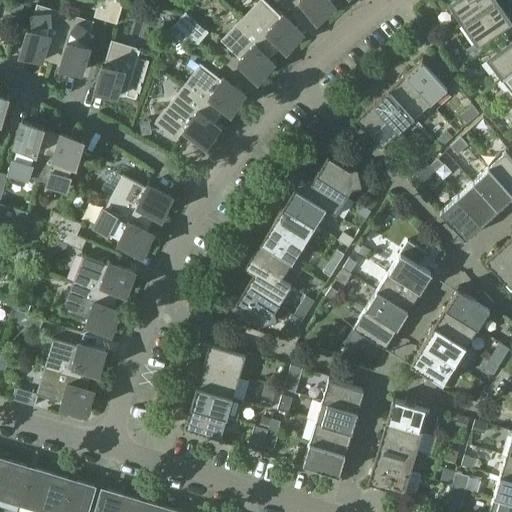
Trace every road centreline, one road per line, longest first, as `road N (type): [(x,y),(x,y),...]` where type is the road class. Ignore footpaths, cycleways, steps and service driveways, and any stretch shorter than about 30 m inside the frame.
road 1 (residential): [(383,382),(151,308)]
road 2 (residential): [(211,190),(0,69)]
road 3 (residential): [(463,256),(299,77)]
road 4 (residential): [(318,511),(108,449)]
road 5 (residential): [(463,256),(383,382)]
road 6 (residential): [(108,449),(151,308)]
road 7 (residential): [(211,190),(299,77)]
road 8 (residential): [(511,421),(383,382)]
road 9 (residential): [(151,308),(211,190)]
